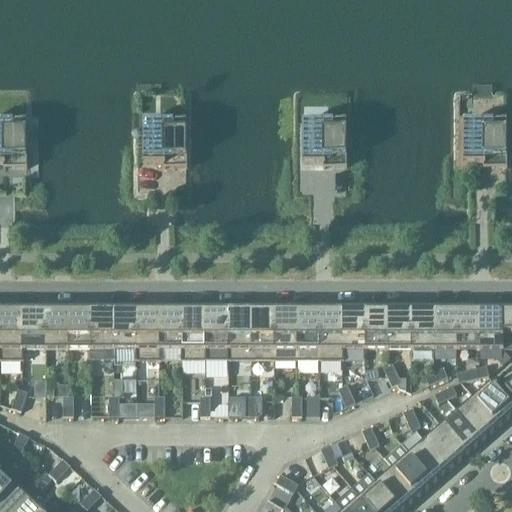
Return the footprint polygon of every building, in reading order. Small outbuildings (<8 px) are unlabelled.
[(27,125),(0,125),(0,167),(3,167),(3,171),(27,171),(27,125)] [(187,171),(187,125),(143,125),(143,167),(163,167),(163,171),(187,171)] [(347,125),(303,125),(303,167),(323,167),(323,171),(347,171),(347,125)] [(507,125),(463,125),(463,167),(483,167),(483,171),(507,171),(507,125)] [(503,338),(511,337),(511,314),(503,315),(503,338)] [(0,365),(22,365),(22,315),(0,315),(0,365)] [(23,353),(44,353),(44,315),(22,315),(22,365),(23,365),(23,353)] [(44,353),(67,353),(67,315),(44,315),(44,353)] [(67,353),(90,353),(90,315),(67,315),(67,353)] [(113,363),(113,353),(113,315),(90,315),(90,353),(90,363),(113,363)] [(135,365),(136,365),(136,315),(113,315),(113,353),(135,353),(135,365)] [(136,365),(159,365),(159,315),(136,315),(136,365)] [(180,365),(182,365),(182,315),(159,315),(159,365),(161,365),(161,353),(180,353),(180,365)] [(182,365),(205,365),(205,315),(182,315),(182,365)] [(227,365),(228,365),(228,315),(205,315),(205,365),(206,365),(206,353),(227,353),(227,365)] [(228,365),(251,365),(251,315),(228,315),(228,365)] [(251,365),(274,365),(274,315),(251,315),(251,365)] [(274,365),(297,365),(297,315),(274,315),(274,365)] [(297,365),(320,365),(320,315),(297,315),(297,365)] [(320,365),(343,365),(343,315),(320,315),(320,365)] [(344,353),(366,353),(366,315),(343,315),(343,365),(344,365),(344,353)] [(366,353),(389,353),(389,315),(366,315),(366,353)] [(389,353),(412,353),(412,315),(389,315),(389,353)] [(412,353),(435,353),(434,315),(412,315),(412,353)] [(435,353),(458,353),(457,315),(434,315),(435,353)] [(458,353),(480,353),(480,315),(457,315),(458,353)] [(503,341),(503,338),(503,315),(480,315),(480,353),(503,353),(503,341)] [(511,340),(503,341),(503,353),(511,353),(511,340)] [(384,373),(388,382),(397,378),(392,369),(384,373)] [(486,371),(476,373),(478,383),(489,380),(486,371)] [(443,372),(434,376),(438,386),(447,381),(443,372)] [(476,373),(467,375),(469,385),(478,383),(476,373)] [(469,385),(467,375),(457,377),(459,387),(469,385)] [(438,386),(434,376),(425,380),(429,390),(438,386)] [(397,378),(388,382),(392,391),(397,389),(401,387),(399,383),(397,378)] [(504,382),(499,387),(506,394),(511,388),(511,386),(508,382),(504,382)] [(401,387),(397,389),(398,393),(405,395),(405,383),(399,383),(401,387)] [(113,394),(122,394),(122,384),(113,384),(113,394)] [(511,410),(491,386),(474,401),(499,429),(511,417),(511,410)] [(67,389),(57,389),(57,401),(63,401),(67,401),(67,389)] [(338,394),(342,403),(351,398),(346,389),(338,394)] [(45,399),(54,399),(54,391),(46,391),(45,399)] [(452,391),(443,395),(447,404),(456,400),(452,391)] [(18,394),(14,403),(24,407),(27,397),(18,394)] [(447,404),(443,395),(434,399),(438,408),(447,404)] [(351,398),(342,403),(346,412),(355,408),(351,398)] [(63,401),(63,411),(73,411),(73,401),(67,401),(63,401)] [(109,401),(109,411),(119,411),(119,401),(109,401)] [(154,401),(154,411),(164,411),(164,401),(154,401)] [(200,401),(200,411),(210,411),(210,401),(200,401)] [(246,401),(246,411),(256,411),(256,401),(255,401),(251,401),(246,401)] [(292,401),(292,411),(302,411),(302,401),(292,401)] [(474,401),(458,415),(482,443),(499,429),(474,401)] [(24,407),(14,403),(11,413),(21,416),(24,407)] [(73,411),(63,411),(63,421),(73,421),(73,411)] [(119,411),(109,411),(109,421),(119,421),(119,411)] [(164,411),(154,411),(154,421),(165,421),(164,411)] [(210,411),(200,411),(200,421),(210,421),(210,411)] [(256,411),(246,411),(246,421),(256,421),(256,411)] [(302,411),(292,411),(292,421),(302,421),(302,411)] [(307,412),(307,421),(320,421),(320,412),(307,412)] [(403,417),(407,426),(416,422),(412,413),(403,417)] [(458,415),(441,429),(466,458),(482,443),(458,415)] [(416,422),(407,426),(411,436),(420,432),(416,422)] [(441,429),(425,444),(450,472),(466,458),(441,429)] [(362,436),(366,445),(375,441),(371,431),(362,436)] [(20,438),(15,446),(24,451),(29,442),(20,438)] [(375,441),(366,445),(370,454),(379,450),(375,441)] [(425,444),(409,458),(433,486),(450,472),(425,444)] [(24,451),(15,446),(11,456),(20,460),(24,451)] [(320,454),(324,463),(334,459),(330,450),(320,454)] [(409,458),(392,472),(417,501),(433,486),(409,458)] [(334,459),(324,463),(329,473),(338,469),(334,459)] [(63,464),(56,471),(63,478),(70,471),(63,464)] [(0,473),(0,505),(15,490),(22,482),(6,467),(0,473)] [(63,478),(56,471),(49,479),(56,485),(63,478)] [(392,472),(376,487),(397,511),(404,511),(417,501),(392,472)] [(38,485),(44,491),(52,482),(49,479),(44,479),(38,485)] [(276,488),(285,493),(289,484),(281,479),(276,488)] [(289,484),(285,493),(293,498),(298,489),(289,484)] [(397,511),(376,487),(359,501),(368,511),(397,511)] [(0,505),(0,511),(23,511),(31,505),(15,490),(0,505)] [(94,493),(87,501),(95,507),(101,500),(94,493)] [(90,511),(95,507),(87,501),(80,508),(84,511),(90,511)] [(368,511),(359,501),(347,511),(368,511)]
